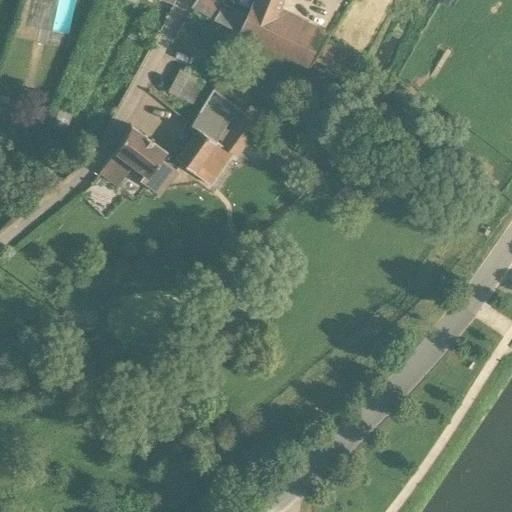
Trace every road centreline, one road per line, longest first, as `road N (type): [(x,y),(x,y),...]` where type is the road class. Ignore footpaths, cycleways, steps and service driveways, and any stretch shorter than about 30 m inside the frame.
road 1 (unclassified): [(263,511),(384,399),(511,238)]
road 2 (residential): [(18,226),(91,168),(187,0)]
